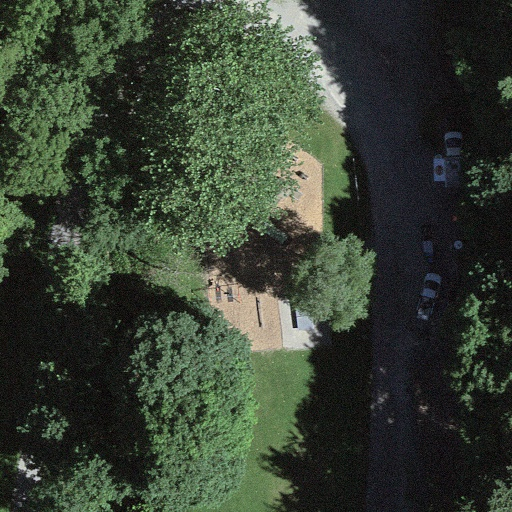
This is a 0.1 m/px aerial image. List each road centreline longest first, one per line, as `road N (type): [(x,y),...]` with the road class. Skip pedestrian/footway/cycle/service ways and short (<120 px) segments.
road 1 (track): [(167,0),(90,132),(64,241),(26,511)]
road 2 (track): [(387,511),(389,223),(376,128),(363,97)]
road 3 (track): [(363,97),(304,40),(225,0)]
